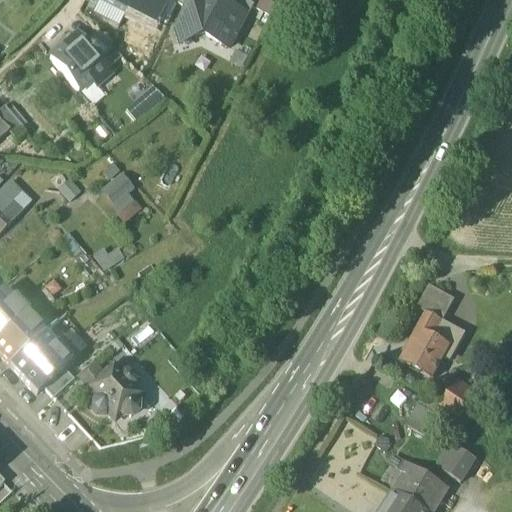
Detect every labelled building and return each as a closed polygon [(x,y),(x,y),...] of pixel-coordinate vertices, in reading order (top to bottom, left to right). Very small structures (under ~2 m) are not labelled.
[(100,0),(98,4),(124,17),(133,0),(100,0)] [(133,0),(124,17),(152,32),(158,21),(168,1),(168,0),(133,0)] [(181,0),(178,7),(189,12),(193,4),(203,8),(206,0),(181,0)] [(204,38),(232,51),(251,10),(231,0),(227,8),(211,0),(206,0),(203,8),(193,4),(189,12),(182,26),(184,38),(197,33),(205,37),(204,38)] [(261,0),(255,0),(251,10),(273,20),(279,8),(261,0)] [(177,6),(168,1),(158,21),(167,26),(177,6)] [(80,44),(107,74),(117,65),(90,35),(80,44)] [(74,37),(47,61),(85,102),(111,78),(107,74),(80,44),(74,37)] [(25,136),(7,114),(0,120),(0,124),(8,134),(8,135),(15,144),(25,136)] [(0,124),(0,141),(8,135),(8,134),(0,124)] [(112,166),(101,175),(108,184),(97,193),(113,213),(135,194),(112,166)] [(20,196),(9,185),(0,193),(0,235),(20,214),(11,205),(20,196)] [(123,261),(114,247),(93,260),(102,274),(123,261)] [(451,301),(428,289),(417,311),(427,316),(443,325),(434,341),(442,345),(451,327),(440,321),(451,301)] [(41,292),(26,306),(31,311),(31,310),(37,317),(53,305),(41,292)] [(2,294),(0,295),(0,339),(24,317),(2,294)] [(24,317),(0,339),(0,359),(8,369),(43,338),(34,328),(41,320),(37,317),(31,311),(24,317)] [(442,345),(434,341),(443,325),(427,316),(413,342),(418,345),(407,366),(432,380),(449,349),(442,345)] [(63,373),(70,366),(52,347),(43,338),(8,369),(36,398),(43,392),(63,373)] [(61,339),(52,347),(70,366),(79,358),(61,339)] [(103,378),(92,367),(76,381),(86,393),(103,378)] [(119,379),(112,370),(103,378),(86,393),(94,401),(91,404),(91,411),(96,416),(103,416),(106,414),(114,422),(120,417),(123,419),(130,420),(135,415),(135,408),(133,405),(139,400),(131,391),(134,389),(134,382),(129,377),(122,376),(119,379)] [(63,373),(43,392),(53,402),(73,383),(63,373)] [(472,394),(459,386),(446,407),(459,415),(472,394)] [(476,461),(461,452),(446,476),(461,485),(476,461)] [(429,480),(402,462),(396,471),(406,477),(396,493),(396,494),(411,504),(417,495),(420,495),(429,480)] [(429,480),(420,495),(417,495),(411,504),(423,511),(435,511),(448,492),(429,480)] [(423,511),(411,504),(396,494),(383,511),(423,511)]
